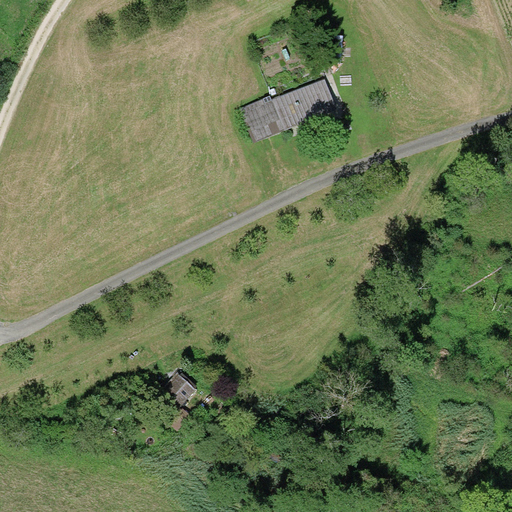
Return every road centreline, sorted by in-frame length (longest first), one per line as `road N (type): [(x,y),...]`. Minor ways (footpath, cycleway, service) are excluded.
road 1 (track): [(511,121),(460,132),(273,205),(1,336)]
road 2 (track): [(253,215),(211,302),(164,372)]
road 3 (track): [(0,125),(63,0)]
